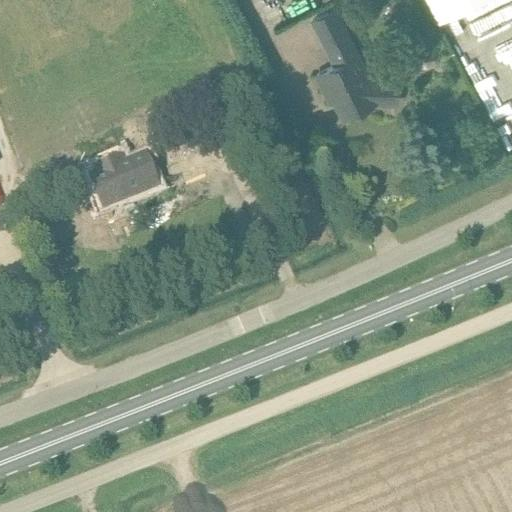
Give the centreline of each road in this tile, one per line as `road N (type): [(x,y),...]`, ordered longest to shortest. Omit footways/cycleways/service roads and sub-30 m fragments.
road 1 (unclassified): [(0,417),(251,323),(511,205)]
road 2 (primary): [(0,462),(511,257)]
road 3 (unclassified): [(511,310),(5,511)]
